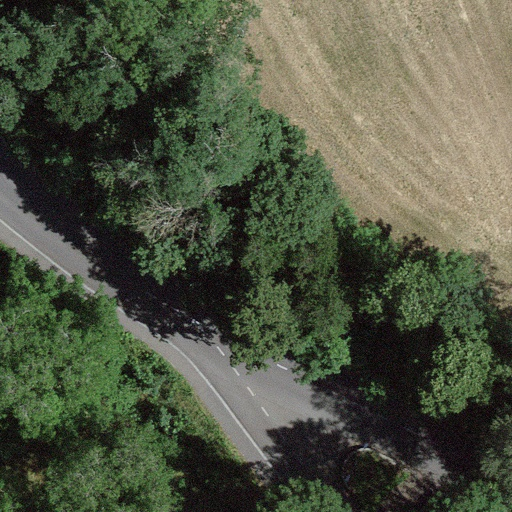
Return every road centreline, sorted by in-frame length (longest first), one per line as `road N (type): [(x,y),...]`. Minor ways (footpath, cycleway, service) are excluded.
road 1 (residential): [(0,187),(239,384)]
road 2 (residential): [(239,384),(335,397),(511,485)]
road 3 (unclassified): [(336,511),(239,384)]
